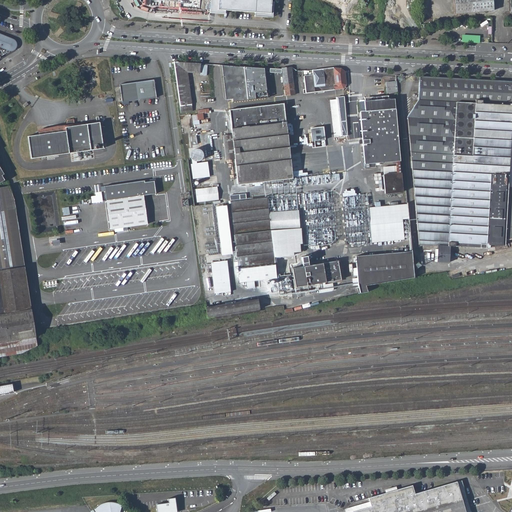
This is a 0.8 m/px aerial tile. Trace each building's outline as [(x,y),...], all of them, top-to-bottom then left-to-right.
[(153,0),(153,6),(161,6),(161,7),(210,10),(210,0),(153,0)] [(210,0),(210,10),(225,11),(254,13),(261,13),(261,17),(272,18),(272,4),(273,4),(274,2),(271,2),(271,0),(210,0)] [(454,0),(455,14),(493,10),(492,0),(454,0)] [(12,41),(11,40),(0,35),(0,56),(6,53),(6,51),(8,50),(10,52),(11,52),(12,52),(13,51),(13,50),(14,49),(15,47),(15,46),(15,45),(14,43),(13,42),(12,41)] [(206,64),(174,62),(180,106),(191,105),(187,73),(205,75),(206,64)] [(251,67),(250,87),(265,87),(266,68),(251,67)] [(281,68),(270,68),(270,74),(282,74),(285,96),(295,95),(291,67),(281,67),(281,68)] [(313,75),(304,76),(306,92),(343,88),(346,84),(345,72),(344,71),(340,68),(333,67),(312,69),(313,75)] [(419,244),(438,246),(449,246),(484,249),(505,245),(505,239),(511,238),(511,82),(420,77),(418,100),(407,116),(419,244)] [(120,86),(122,102),(156,98),(154,80),(122,84),(122,86),(120,86)] [(396,80),(386,81),(387,91),(397,90),(396,80)] [(342,96),(334,97),(334,99),(339,137),(347,136),(342,96)] [(364,100),(359,101),(365,166),(375,165),(375,161),(395,159),(396,172),(394,172),(394,167),(384,168),(384,173),(383,173),(384,192),(397,191),(402,190),(393,97),(364,99),(364,100)] [(334,99),(328,100),(332,137),(339,137),(334,99)] [(283,104),(229,110),(232,134),(235,161),(238,185),(292,178),(283,104)] [(199,114),(193,114),(194,124),(200,123),(199,119),(210,118),(209,108),(198,109),(199,114)] [(65,127),(65,131),(28,136),(31,158),(103,148),(99,122),(97,122),(65,127)] [(323,127),(310,129),(312,140),(315,140),(316,147),(323,146),(322,139),(324,139),(323,127)] [(232,134),(222,136),(225,162),(235,161),(232,134)] [(0,356),(22,353),(37,345),(30,300),(23,251),(21,239),(15,201),(10,186),(0,189),(0,356)] [(217,186),(195,189),(197,202),(218,199),(217,186)] [(245,194),(230,196),(240,283),(242,282),(254,281),(277,278),(279,296),(290,294),(285,256),(292,255),(291,253),(299,252),(298,244),(300,244),(299,228),(270,231),(266,196),(246,199),(245,194)] [(408,205),(368,208),(371,243),(411,240),(408,205)] [(298,213),(269,216),(270,231),(299,228),(298,213)] [(346,214),(346,234),(356,234),(356,227),(357,227),(357,222),(352,222),(352,218),(349,218),(349,214),(346,214)] [(449,263),(449,246),(438,246),(437,262),(442,262),(449,263)] [(412,252),(356,258),(359,283),(414,274),(412,252)] [(301,266),(290,267),(293,286),(339,279),(336,260),(307,265),(301,266)] [(229,261),(213,263),(217,294),(232,292),(229,261)] [(414,274),(359,283),(359,288),(363,293),(368,292),(367,285),(414,277),(414,274)] [(254,281),(242,282),(243,287),(247,289),(255,288),(254,281)] [(227,304),(206,308),(208,317),(259,309),(257,299),(233,303),(227,304)] [(0,385),(0,393),(14,391),(13,383),(0,385)] [(371,501),(345,509),(345,511),(472,511),(463,479),(458,481),(466,511),(353,511),(373,506),(371,501)] [(373,506),(353,511),(466,511),(458,481),(416,493),(414,485),(370,498),(371,501),(373,506)] [(169,503),(157,505),(157,511),(174,511),(174,507),(177,507),(175,498),(168,499),(169,503)] [(99,507),(98,507),(98,511),(119,511),(118,504),(113,503),(108,503),(103,504),(99,507)]
